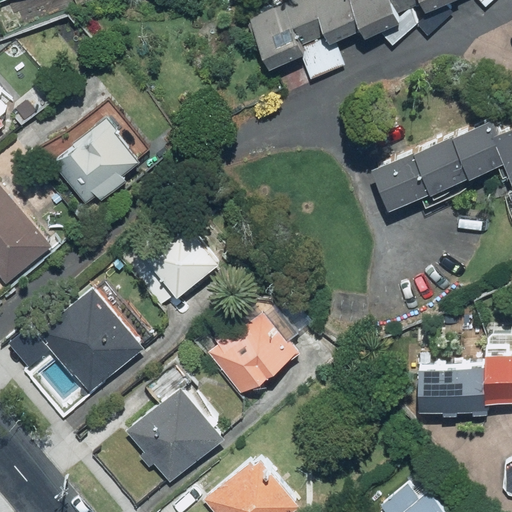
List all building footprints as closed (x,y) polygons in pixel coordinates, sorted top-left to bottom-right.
[(284,0),(254,12),(272,57),(305,44),(316,74),(350,60),(338,30),(370,18),(373,25),(381,21),(397,40),(422,18),(432,30),(458,8),(460,5),(455,0),(284,0)] [(0,123),(12,113),(0,99),(0,123)] [(104,185),(107,190),(134,170),(131,165),(141,157),(150,169),(170,154),(157,136),(145,144),(115,105),(58,148),(92,194),(104,185)] [(499,105),(379,151),(396,194),(511,149),(511,116),(505,120),(499,105)] [(60,234),(1,169),(0,170),(0,262),(13,276),(60,234)] [(150,241),(144,233),(125,248),(166,299),(228,248),(194,206),(150,241)] [(156,331),(102,272),(42,326),(31,314),(10,333),(35,360),(57,340),(98,384),(156,331)] [(209,338),(247,385),(304,340),(266,292),(209,338)] [(511,312),(486,311),(485,342),(429,340),(427,403),(494,404),(495,388),(511,388),(511,312)] [(180,378),(165,362),(148,377),(163,393),(133,421),(149,439),(142,445),(155,459),(159,455),(176,475),(235,422),(188,370),(180,378)] [(298,502),(307,494),(263,445),(208,494),(224,511),(295,511),(302,506),(298,502)] [(413,475),(395,490),(406,502),(394,511),(472,511),(438,471),(422,485),(413,475)]
